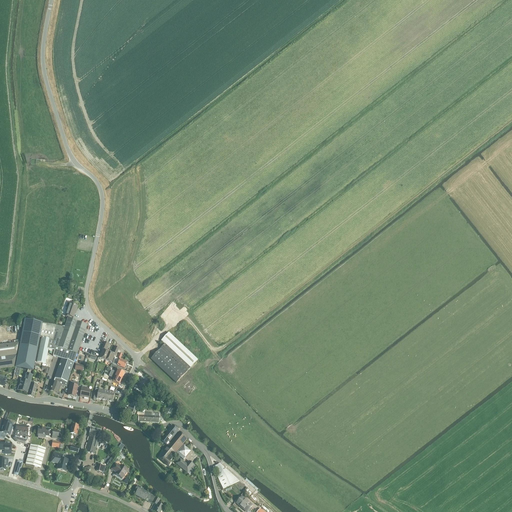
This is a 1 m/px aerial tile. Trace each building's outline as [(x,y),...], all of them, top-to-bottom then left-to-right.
[(73,305),(74,303),(69,301),(66,307),(68,308),(65,316),(69,318),(70,316),(73,318),(77,307),(73,305)] [(65,328),(55,326),(53,340),(42,338),(37,362),(45,364),(48,349),(55,351),(53,356),(62,359),(55,378),(56,379),(67,383),(87,326),(68,319),(65,328)] [(53,340),(55,326),(56,326),(25,320),(15,368),(28,370),(27,374),(30,375),(31,371),(34,371),(40,337),(42,338),(53,340)] [(169,333),(161,341),(165,344),(152,359),(176,383),(190,368),(198,360),(169,333)] [(19,343),(0,345),(0,369),(14,368),(19,343)] [(99,358),(106,361),(109,352),(107,351),(106,351),(105,351),(108,344),(105,343),(102,350),(103,350),(99,358)] [(112,353),(109,352),(106,361),(112,363),(115,355),(116,356),(119,349),(115,347),(113,354),(112,354),(112,353)] [(120,360),(114,358),(112,364),(117,366),(124,369),(127,363),(120,360)] [(117,373),(112,371),(110,373),(122,379),(125,373),(118,370),(117,373)] [(119,385),(122,379),(110,373),(109,376),(114,379),(113,382),(119,385)] [(25,381),(21,380),(18,391),(27,393),(32,376),(27,374),(25,381)] [(66,387),(67,383),(56,379),(54,382),(53,382),(50,391),(58,394),(61,385),(66,387)] [(28,396),(34,397),(38,383),(34,382),(34,384),(31,384),(28,396)] [(68,396),(76,397),(78,384),(78,383),(74,382),(74,383),(71,382),(68,396)] [(80,397),(89,399),(90,390),(87,390),(87,388),(82,387),(80,397)] [(96,389),(95,395),(98,396),(97,399),(102,400),(104,391),(98,390),(96,389)] [(123,414),(132,418),(137,404),(134,403),(133,408),(132,408),(131,409),(128,408),(127,411),(125,410),(123,414)] [(164,414),(169,416),(173,409),(169,407),(164,414)] [(138,415),(138,422),(143,422),(149,422),(154,423),(159,423),(159,421),(162,421),(162,418),(159,418),(160,414),(156,413),(156,417),(154,417),(152,417),(152,413),(149,413),(144,413),(139,413),(137,412),(136,415),(138,415)] [(5,421),(1,433),(8,435),(9,432),(11,433),(14,424),(5,421)] [(79,426),(72,424),(70,433),(71,434),(71,435),(75,436),(75,437),(78,438),(79,435),(77,435),(79,426)] [(27,437),(28,426),(17,425),(16,438),(23,439),(23,437),(27,437)] [(161,440),(166,445),(178,430),(173,426),(161,440)] [(41,435),(49,436),(49,429),(49,428),(46,428),(45,428),(38,428),(37,435),(38,435),(38,437),(41,438),(41,435)] [(91,428),(88,437),(89,438),(86,451),(95,454),(101,431),(91,428)] [(59,431),(53,430),(52,438),(61,439),(62,433),(59,432),(59,431)] [(165,451),(166,452),(159,459),(168,467),(171,463),(170,462),(177,454),(184,460),(190,451),(182,445),(187,440),(179,433),(165,451)] [(70,450),(78,453),(80,448),(71,445),(72,443),(68,442),(67,450),(70,450)] [(1,443),(0,450),(5,451),(4,454),(8,454),(8,451),(11,451),(12,444),(1,443)] [(46,449),(31,445),(26,464),(40,468),(46,449)] [(51,461),(51,463),(58,464),(56,469),(67,472),(69,460),(63,459),(64,455),(56,453),(56,454),(54,453),(53,453),(53,454),(52,457),(51,461)] [(110,464),(113,458),(108,455),(104,461),(110,464)] [(180,459),(176,464),(187,473),(194,465),(190,462),(187,465),(180,459)] [(21,468),(23,462),(18,461),(14,475),(18,476),(20,468),(21,468)] [(98,464),(96,471),(102,473),(104,473),(105,470),(106,466),(98,464)] [(126,473),(128,470),(121,466),(120,467),(115,464),(111,469),(115,472),(116,472),(117,472),(116,474),(122,479),(124,475),(125,475),(126,473)] [(239,481),(220,464),(213,467),(223,489),(239,481)] [(87,477),(93,475),(95,470),(90,466),(85,467),(83,473),(87,477)] [(137,486),(134,492),(136,493),(134,496),(145,501),(146,499),(149,500),(148,502),(152,504),(155,497),(149,494),(149,493),(143,490),(144,489),(141,488),(141,489),(139,488),(140,487),(137,486)] [(252,506),(242,497),(237,503),(247,511),(252,506)] [(155,511),(161,511),(164,506),(159,504),(160,500),(156,498),(153,503),(157,505),(154,511),(155,511)]
